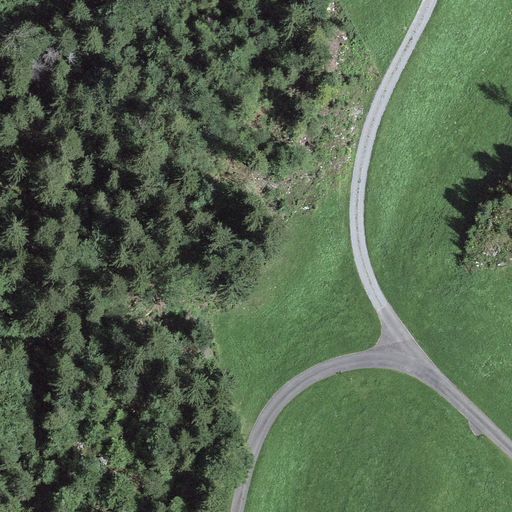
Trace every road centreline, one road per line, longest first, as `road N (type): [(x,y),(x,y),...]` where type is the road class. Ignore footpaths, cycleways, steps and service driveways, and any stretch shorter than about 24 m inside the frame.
road 1 (track): [(420,360),(367,267),(359,215),(376,118),(432,0)]
road 2 (track): [(239,511),(266,422),(306,379),(359,358),(420,360)]
road 3 (track): [(420,360),(511,446)]
